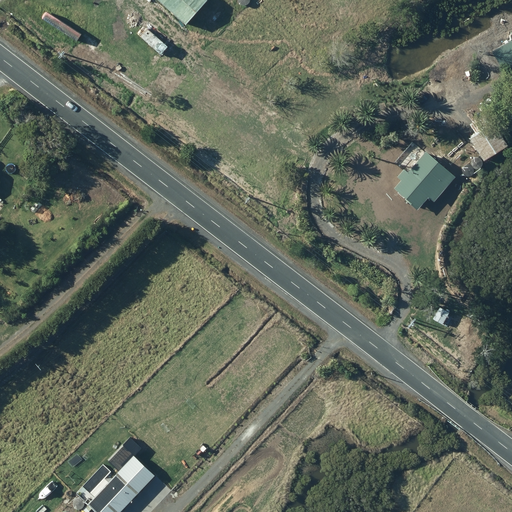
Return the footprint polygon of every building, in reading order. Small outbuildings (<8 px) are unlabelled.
[(158,0),(184,24),(206,0),(158,0)] [(511,42),(507,36),(490,48),(510,77),(511,76),(511,42)] [(470,137),(480,157),(507,144),(491,111),(467,123),(473,135),(470,137)] [(406,167),(390,183),(416,209),(427,198),(432,202),(456,178),(420,142),(400,161),(406,167)] [(132,454),(84,501),(94,511),(114,511),(152,475),(132,454)]
